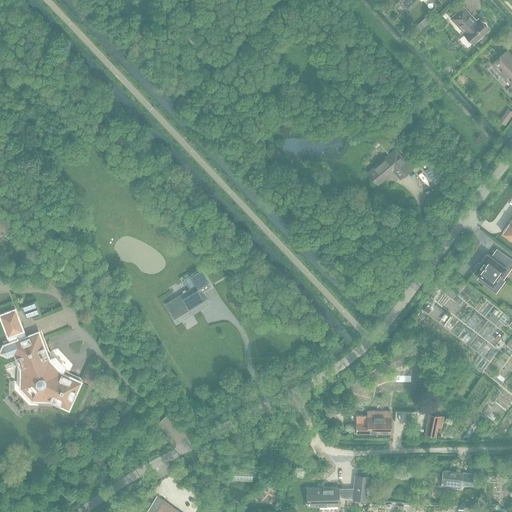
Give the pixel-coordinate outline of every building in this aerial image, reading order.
[(463,7),(451,18),(464,32),(463,33),(473,44),(488,29),(486,27),(486,24),(485,22),(483,21),(481,21),(478,19),(476,21),(463,7)] [(511,57),(506,51),(493,63),(511,83),(511,57)] [(508,120),(511,114),(511,112),(508,109),(503,116),(508,120)] [(401,177),(411,168),(395,149),(367,172),(377,184),(395,169),(401,177)] [(434,161),(424,170),(435,183),(445,174),(434,161)] [(508,237),(508,239),(510,240),(511,240),(511,239),(511,218),(502,232),(508,237)] [(475,269),(473,271),(480,275),(477,279),(484,284),(486,280),(493,285),(499,276),(503,279),(511,266),(511,259),(503,253),(497,261),(487,253),(479,263),(478,263),(474,267),(475,269)] [(229,260),(220,266),(227,276),(235,270),(229,260)] [(190,275),(197,285),(167,304),(176,319),(190,310),(191,313),(208,303),(201,292),(211,286),(200,268),(190,275)] [(40,316),(35,302),(27,305),(32,319),(40,316)] [(56,403),(68,409),(81,382),(61,373),(63,370),(52,358),(49,359),(38,331),(25,336),(15,309),(0,314),(10,342),(5,344),(3,345),(0,352),(7,355),(20,350),(24,359),(21,360),(22,363),(25,369),(23,370),(25,377),(26,379),(26,381),(26,386),(34,394),(38,394),(40,395),(42,395),(48,398),(50,394),(59,398),(56,403)] [(374,382),(368,380),(366,390),(372,391),(374,382)] [(367,411),(367,416),(356,416),(356,433),(391,433),(391,411),(367,411)] [(442,427),(444,417),(429,414),(424,434),(436,437),(439,426),(442,427)] [(443,470),(441,485),(461,487),(461,484),(472,485),(473,473),(443,470)] [(355,474),(353,498),(366,500),(369,476),(355,474)] [(338,488),(307,488),(307,505),(338,504),(338,488)] [(178,511),(157,496),(144,511),(178,511)]
